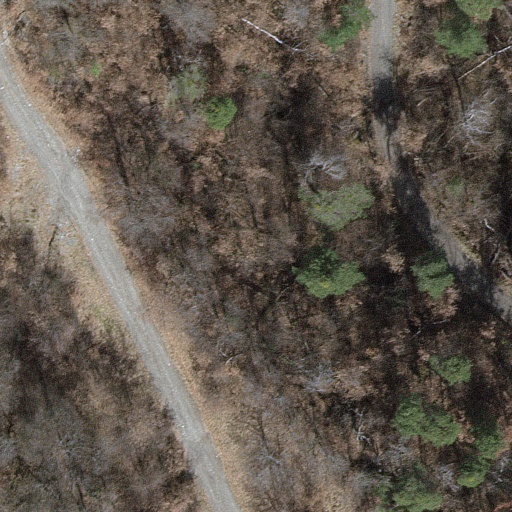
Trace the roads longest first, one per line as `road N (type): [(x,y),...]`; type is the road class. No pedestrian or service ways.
road 1 (track): [(0,113),(79,246),(208,511)]
road 2 (track): [(388,0),(511,239)]
